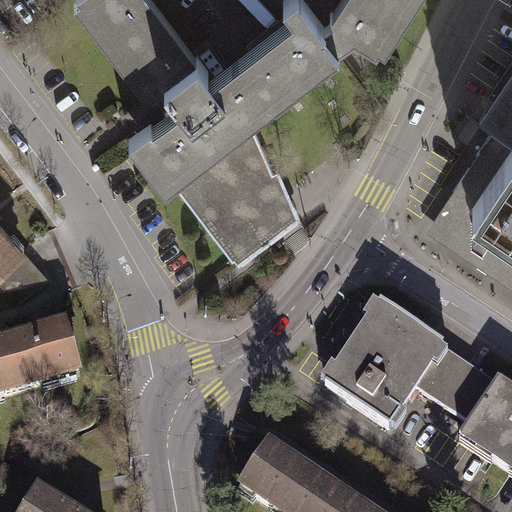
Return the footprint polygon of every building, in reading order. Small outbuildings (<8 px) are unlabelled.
[(82,0),(168,116),(203,90),(196,80),(209,70),(198,56),(192,61),(146,0),(82,0)] [(147,143),(171,179),(250,119),(342,54),(337,47),(321,26),(302,0),(282,0),(298,21),(203,90),(168,116),(155,125),(149,117),(136,127),(147,143)] [(347,0),(336,18),(321,26),(337,47),(353,38),(377,50),(408,0),(347,0)] [(511,75),(480,123),(489,129),(490,129),(491,130),(511,98),(511,75)] [(511,145),(511,98),(491,130),(490,129),(489,129),(489,130),(496,135),(511,145)] [(292,215),(250,119),(171,179),(233,260),(274,228),(292,215)] [(511,278),(511,145),(496,135),(435,227),(511,278)] [(0,223),(0,266),(18,250),(22,247),(0,223)] [(47,284),(18,250),(0,266),(0,281),(20,303),(47,284)] [(389,431),(417,390),(444,349),(381,307),(326,389),(389,431)] [(0,342),(0,397),(77,377),(64,325),(0,342)] [(497,385),(444,349),(417,390),(470,426),(494,389),(497,385)] [(494,389),(470,426),(462,438),(494,459),(492,462),(511,475),(511,474),(511,393),(508,390),(504,396),(494,389)] [(240,488),(276,511),(339,511),(348,499),(269,446),(240,488)] [(69,511),(37,492),(24,511),(69,511)] [(366,511),(348,499),(339,511),(366,511)]
